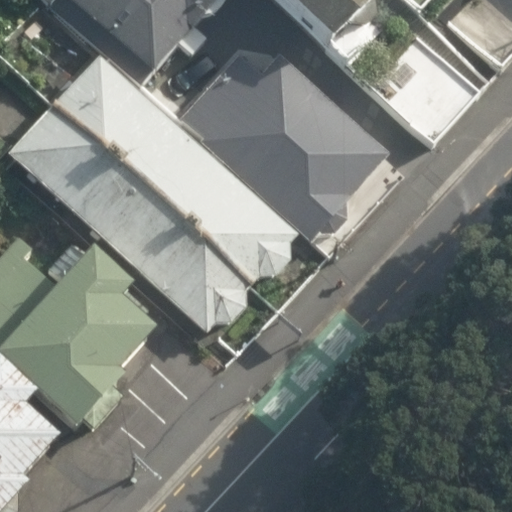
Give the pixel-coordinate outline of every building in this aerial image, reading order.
[(38,0),(133,86),(212,0),(38,0)] [(272,0),(327,50),(342,33),(359,32),(371,21),(370,2),(372,0),(272,0)] [(501,72),(511,58),(511,0),(474,0),(450,26),(501,72)] [(479,97),(417,39),(368,90),(431,148),(479,97)] [(200,142),(198,145),(309,249),(316,240),(333,239),(345,226),(345,208),(387,159),(278,60),(261,79),(239,59),(180,124),(200,142)] [(97,60),(8,159),(205,338),(213,328),(227,327),(243,310),(243,294),(256,281),(273,281),(288,264),(287,249),(296,239),(97,60)] [(0,366),(73,434),(80,424),(91,434),(121,399),(112,391),(120,381),(114,377),(151,333),(139,323),(148,314),(125,295),(129,290),(88,253),(83,257),(71,246),(46,273),(58,285),(54,291),(25,264),(32,258),(15,243),(0,258),(0,366)] [(0,511),(16,511),(14,497),(22,488),(17,484),(54,444),(19,411),(32,399),(0,370),(0,511)]
